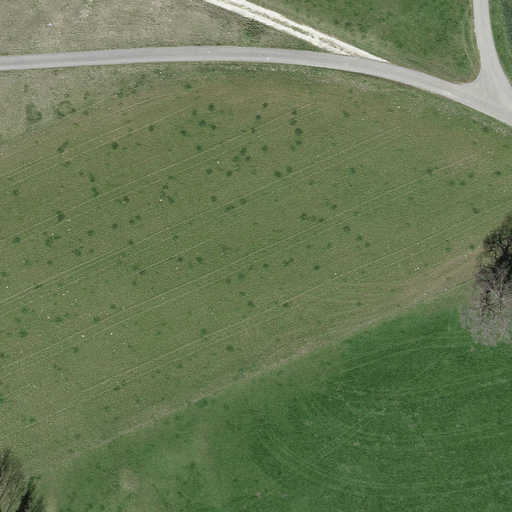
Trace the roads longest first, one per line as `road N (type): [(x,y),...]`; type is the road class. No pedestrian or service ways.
road 1 (track): [(0,62),(244,52),(367,64)]
road 2 (track): [(214,0),(367,64)]
road 3 (track): [(367,64),(511,115)]
